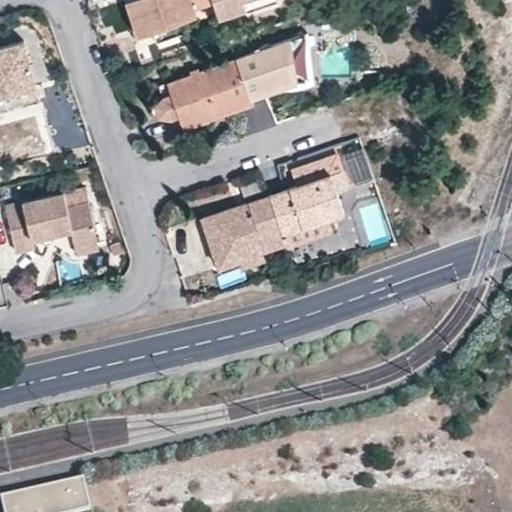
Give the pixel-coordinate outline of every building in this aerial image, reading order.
[(122,0),(133,36),(149,31),(153,43),(181,33),(178,21),(192,16),(190,8),(209,2),(208,0),(122,0)] [(208,0),(209,2),(215,18),(241,10),(243,13),(276,1),(276,0),(208,0)] [(246,97),(274,89),(277,97),(306,87),(306,53),(306,35),(273,47),(273,49),(268,52),(263,55),(260,68),(236,67),(244,92),(246,97)] [(20,44),(0,49),(0,95),(33,86),(20,44)] [(233,60),(216,67),(157,87),(160,96),(161,102),(158,102),(154,104),(152,106),(152,108),(152,111),(152,114),(155,117),(158,118),(162,118),(165,117),(175,114),(180,129),(204,120),(245,106),(248,104),(246,97),(244,92),(236,67),(233,60)] [(51,128),(73,127),(71,95),(49,97),(51,128)] [(266,194),(279,232),(322,219),(353,208),(347,188),(334,192),(327,175),(266,194)] [(28,230),(51,225),(53,233),(70,229),(74,246),(96,241),(88,201),(65,206),(61,189),(4,202),(15,249),(32,247),(31,238),(28,230)] [(241,256),(238,247),(258,240),(260,248),(282,241),(279,232),(266,194),(200,215),(217,264),(241,256)] [(282,241),(283,244),(325,230),(322,219),(279,232),(282,241)] [(28,230),(31,238),(53,233),(51,225),(28,230)] [(241,256),(243,265),(263,258),(260,248),(258,240),(238,247),(241,256)] [(98,248),(96,241),(74,246),(76,252),(98,248)] [(217,264),(219,272),(243,265),(241,256),(217,264)] [(78,511),(91,509),(83,477),(0,496),(3,511),(78,511)]
